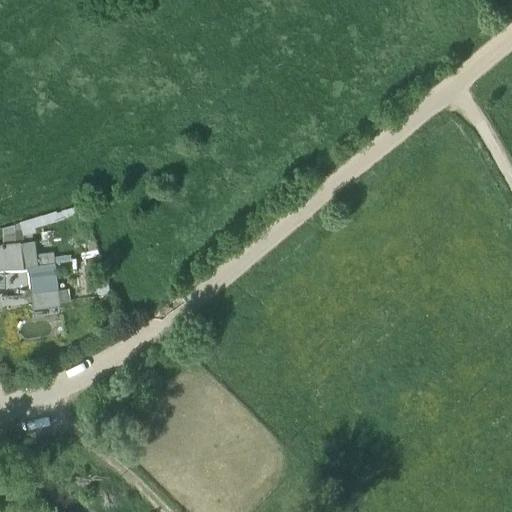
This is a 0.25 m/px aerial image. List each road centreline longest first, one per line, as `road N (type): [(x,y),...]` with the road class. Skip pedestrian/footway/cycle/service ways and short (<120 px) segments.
road 1 (unclassified): [(511,39),(220,280),(97,366),(0,418)]
road 2 (track): [(37,398),(158,511)]
road 3 (unknown): [(37,398),(0,280)]
